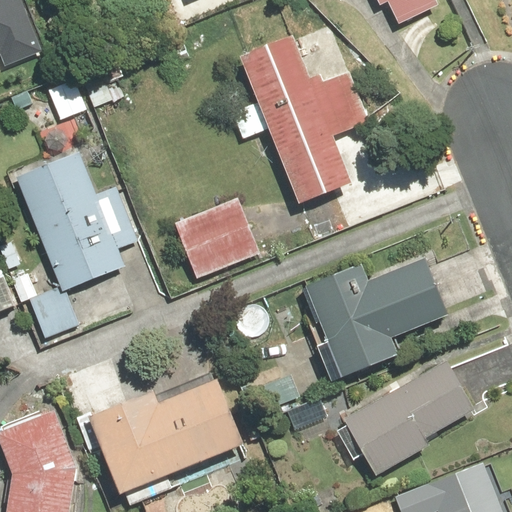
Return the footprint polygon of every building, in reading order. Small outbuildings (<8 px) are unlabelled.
[(0,0),(0,54),(1,55),(5,67),(42,54),(22,0),(0,0)] [(65,0),(50,21),(79,41),(94,20),(65,0)] [(377,0),(380,6),(390,1),(400,23),(438,5),(435,0),(377,0)] [(294,36),(241,57),(301,205),(354,183),(335,137),(372,122),(351,71),(324,82),(321,75),(312,79),(294,36)] [(116,67),(88,80),(100,108),(118,101),(123,112),(134,108),(116,67)] [(80,77),(52,89),(66,119),(93,107),(80,77)] [(81,153),(18,178),(64,291),(126,266),(120,250),(139,242),(117,188),(98,196),(81,153)] [(247,199),(183,225),(205,281),(269,256),(247,199)] [(365,264),(307,287),(344,378),(402,356),(395,339),(451,316),(428,258),(371,280),(365,264)] [(0,317),(20,310),(4,270),(0,272),(0,317)] [(450,361),(346,421),(379,477),(432,446),(429,440),(479,411),(450,361)] [(215,370),(91,417),(121,496),(246,448),(215,370)] [(324,399),(293,413),(301,430),(332,417),(324,399)] [(56,411),(0,432),(0,437),(14,473),(8,511),(72,511),(79,468),(56,411)] [(503,511),(484,463),(396,498),(401,511),(503,511)]
